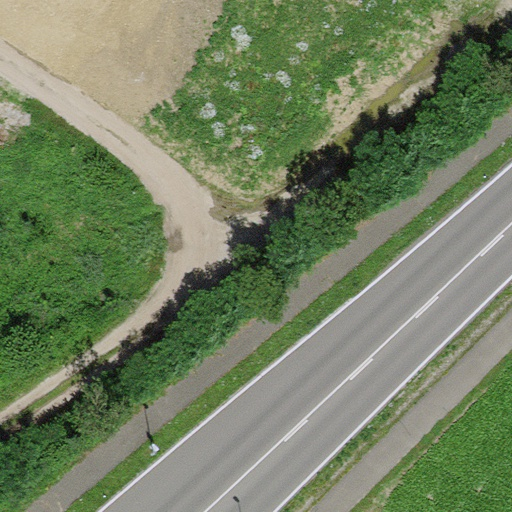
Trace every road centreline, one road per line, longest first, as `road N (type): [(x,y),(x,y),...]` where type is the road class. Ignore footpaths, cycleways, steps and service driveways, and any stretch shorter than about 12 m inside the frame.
road 1 (track): [(0,432),(158,329),(220,234),(298,196),(511,6)]
road 2 (track): [(46,511),(511,109)]
road 3 (primary): [(193,511),(511,216)]
road 4 (track): [(0,56),(220,234)]
road 5 (track): [(511,330),(329,511)]
